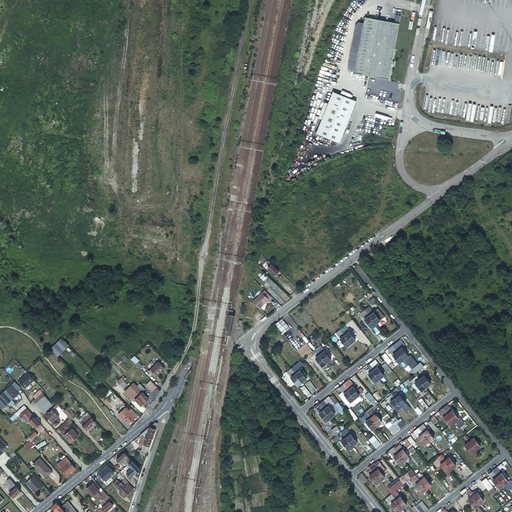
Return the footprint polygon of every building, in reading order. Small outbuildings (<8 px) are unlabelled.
[(408,26),(414,27),(416,13),(410,12),(410,13),(409,13),(408,15),(410,16),(408,26)] [(355,73),(389,79),(392,66),(393,66),(394,61),(393,61),(400,24),(402,16),(395,15),(394,22),(365,17),(364,23),(355,72),(355,73)] [(355,72),(364,23),(359,22),(356,26),(348,67),(355,72)] [(356,101),(333,92),(316,134),(340,143),(356,101)] [(278,270),(267,259),(266,261),(267,262),(266,263),(269,266),(267,267),(274,274),(278,270)] [(265,290),(262,292),(269,299),(271,297),(265,290)] [(262,292),(253,301),(259,308),(269,299),(262,292)] [(369,307),(365,310),(376,323),(380,320),(384,317),(377,308),(373,312),(369,307)] [(376,323),(365,310),(360,313),(371,327),(376,323)] [(275,324),(283,333),(290,328),(282,318),(275,324)] [(340,329),(351,343),(355,340),(348,331),(344,326),(341,328),(340,329)] [(347,346),(351,343),(340,329),(338,330),(335,332),(340,338),(347,346)] [(67,345),(60,338),(49,348),(56,355),(67,345)] [(400,339),(393,345),(404,359),(408,355),(403,349),(406,346),(400,339)] [(297,350),(297,351),(307,343),(306,342),(297,350)] [(307,343),(297,351),(302,357),(312,349),(307,343)] [(178,352),(182,354),(186,347),(181,344),(178,352)] [(404,359),(393,345),(391,346),(393,349),(391,350),(393,354),(400,363),(404,359)] [(318,348),(316,349),(327,362),(331,359),(324,351),(321,346),(318,348)] [(302,357),(304,358),(313,350),(312,349),(302,357)] [(327,362),(316,349),(315,350),(319,355),(316,357),(322,366),(327,362)] [(383,355),(388,363),(391,361),(386,353),(383,355)] [(416,362),(420,367),(425,362),(421,357),(416,362)] [(165,367),(159,361),(151,369),(150,371),(151,372),(151,371),(156,376),(157,375),(165,367)] [(369,366),(380,379),(384,375),(377,367),(379,365),(375,361),(373,362),(370,365),(369,366)] [(392,370),(386,363),(383,366),(388,373),(392,370)] [(380,379),(368,364),(367,366),(369,368),(367,370),(369,373),(368,373),(379,387),(383,384),(379,379),(380,379)] [(293,367),(292,368),(303,382),(307,379),(298,367),(296,365),(293,367)] [(303,382),(292,368),(288,372),(298,385),(303,382)] [(18,380),(25,388),(34,380),(27,372),(18,380)] [(416,372),(415,373),(426,387),(430,383),(424,374),(420,377),(416,372)] [(426,387),(415,373),(413,374),(415,376),(413,379),(422,390),(426,387)] [(151,380),(146,385),(152,392),(157,386),(151,380)] [(317,389),(310,381),(306,384),(313,393),(317,389)] [(346,383),(344,384),(355,398),(360,394),(353,386),(348,381),(346,383)] [(134,383),(130,387),(134,390),(145,402),(149,398),(142,392),(137,386),(134,383)] [(137,386),(142,392),(145,389),(139,383),(137,386)] [(355,398),(344,384),(340,387),(341,389),(343,391),(350,401),(351,401),(355,398)] [(4,390),(11,399),(19,392),(16,387),(12,391),(8,386),(4,390)] [(304,386),(300,389),(306,397),(310,393),(304,386)] [(135,399),(142,405),(145,402),(134,390),(130,387),(125,391),(134,400),(135,399)] [(2,392),(0,394),(8,402),(10,404),(14,401),(11,399),(4,390),(2,392)] [(350,401),(343,391),(339,394),(347,404),(350,401)] [(376,399),(370,391),(366,394),(372,402),(376,399)] [(392,391),(391,392),(402,406),(406,403),(399,394),(396,392),(394,393),(392,391)] [(402,406),(391,392),(389,393),(394,398),(390,401),(397,409),(402,406)] [(52,404),(42,393),(37,398),(33,401),(43,412),(52,404)] [(333,395),(329,397),(338,409),(341,407),(333,395)] [(338,409),(329,397),(325,401),(334,412),(338,409)] [(320,403),(331,417),(335,414),(334,412),(325,401),(324,400),(320,403)] [(326,421),(331,417),(320,403),(318,405),(320,407),(317,409),(326,421)] [(442,407),(454,421),(458,418),(451,409),(447,404),(444,406),(442,407)] [(24,405),(16,412),(18,414),(20,413),(23,410),(26,407),(24,405)] [(40,424),(26,407),(23,410),(20,413),(27,421),(29,420),(36,427),(40,424)] [(449,425),(454,421),(442,407),(441,408),(438,411),(443,416),(449,425)] [(52,408),(45,414),(55,425),(59,422),(56,419),(59,417),(52,408)] [(129,424),(138,414),(131,408),(129,411),(125,408),(119,414),(129,424)] [(347,410),(352,417),(355,414),(350,408),(347,410)] [(68,409),(65,413),(69,418),(72,421),(76,418),(68,409)] [(368,411),(367,412),(377,425),(382,422),(375,413),(374,414),(371,411),(370,413),(368,411)] [(377,425),(367,412),(365,413),(366,414),(363,416),(373,429),(377,425)] [(96,421),(89,413),(80,422),(87,429),(96,421)] [(458,418),(454,421),(459,427),(464,423),(459,417),(458,418)] [(70,424),(72,421),(69,418),(58,428),(71,442),(79,434),(81,431),(76,425),(73,427),(70,424)] [(436,425),(431,418),(428,421),(433,427),(436,425)] [(389,427),(393,433),(399,428),(391,419),(388,422),(391,425),(389,427)] [(397,424),(400,428),(405,424),(402,420),(397,424)] [(141,450),(147,452),(150,444),(158,423),(155,422),(140,434),(143,435),(139,444),(142,445),(141,450)] [(418,427),(429,441),(434,437),(427,429),(422,423),(420,425),(418,427)] [(336,435),(341,431),(336,426),(331,429),(336,435)] [(425,444),(429,441),(418,427),(417,428),(414,430),(419,436),(425,444)] [(346,428),(342,431),(353,445),(357,441),(346,428)] [(29,436),(32,439),(38,434),(35,431),(29,436)] [(353,445),(342,431),(341,432),(345,438),(342,440),(348,448),(353,445)] [(446,434),(452,442),(456,439),(450,431),(446,434)] [(372,441),(377,446),(380,444),(375,438),(373,435),(372,434),(369,437),(369,438),(372,441)] [(466,434),(465,435),(476,449),(480,445),(474,437),(472,439),(470,437),(469,438),(466,434)] [(476,449),(465,435),(463,436),(468,442),(465,444),(472,452),(476,449)] [(30,440),(25,444),(28,448),(33,444),(33,443),(32,442),(30,440)] [(365,445),(371,452),(375,450),(368,442),(365,445)] [(394,446),(405,460),(410,457),(399,444),(396,446),(395,445),(394,446)] [(401,464),(405,460),(394,446),(389,450),(401,464)] [(131,460),(124,452),(116,458),(121,464),(126,461),(128,463),(131,460)] [(442,453),(440,454),(452,469),(456,465),(449,456),(446,459),(442,453)] [(452,469),(440,454),(439,455),(440,457),(437,459),(447,472),(452,469)] [(58,463),(66,475),(75,468),(66,457),(58,463)] [(33,464),(44,477),(51,471),(40,458),(33,464)] [(140,469),(131,460),(128,463),(131,467),(126,472),(130,476),(135,472),(136,473),(140,469)] [(370,466),(381,480),(385,476),(378,468),(374,462),(371,464),(370,466)] [(108,464),(96,474),(100,479),(102,477),(106,481),(115,472),(108,464)] [(377,483),(381,480),(370,466),(368,467),(371,470),(368,472),(370,474),(370,475),(377,483)] [(497,466),(493,470),(504,484),(505,484),(509,489),(511,487),(511,481),(509,480),(497,466)] [(411,468),(400,478),(403,482),(415,473),(411,468)] [(504,484),(493,470),(489,473),(500,487),(504,484)] [(418,473),(416,474),(427,488),(432,484),(425,476),(422,478),(418,473)] [(427,488),(416,474),(415,475),(411,479),(415,484),(416,483),(423,491),(427,488)] [(44,487),(35,477),(28,484),(36,494),(44,487)] [(21,491),(10,478),(7,480),(14,488),(9,492),(13,497),(21,491)] [(134,488),(129,483),(126,486),(122,481),(121,482),(118,478),(114,482),(122,490),(120,492),(124,496),(126,494),(127,495),(134,488)] [(486,478),(482,481),(485,485),(488,489),(492,486),(486,478)] [(480,479),(476,482),(481,489),(485,485),(482,481),(480,479)] [(95,481),(93,482),(100,489),(102,487),(95,481)] [(87,488),(93,495),(94,495),(97,499),(102,494),(98,491),(100,489),(93,482),(87,488)] [(468,489),(479,504),(484,500),(478,491),(477,492),(475,490),(472,492),(470,488),(468,489)] [(475,507),(479,504),(468,489),(467,490),(470,494),(468,495),(470,498),(469,498),(475,507)] [(396,490),(392,493),(403,507),(407,504),(400,495),(400,496),(396,490)] [(390,494),(386,498),(391,504),(393,503),(399,511),(403,507),(392,493),(390,494)] [(111,498),(109,495),(108,496),(106,497),(103,500),(101,503),(103,506),(102,507),(106,511),(113,505),(109,500),(111,498)] [(457,498),(462,505),(465,503),(460,496),(457,498)] [(88,504),(92,509),(96,505),(92,500),(88,504)] [(419,502),(426,509),(428,508),(422,500),(419,502)] [(77,511),(68,501),(62,506),(66,511),(77,511)] [(66,511),(62,506),(58,502),(53,506),(56,510),(57,509),(58,511),(66,511)]
